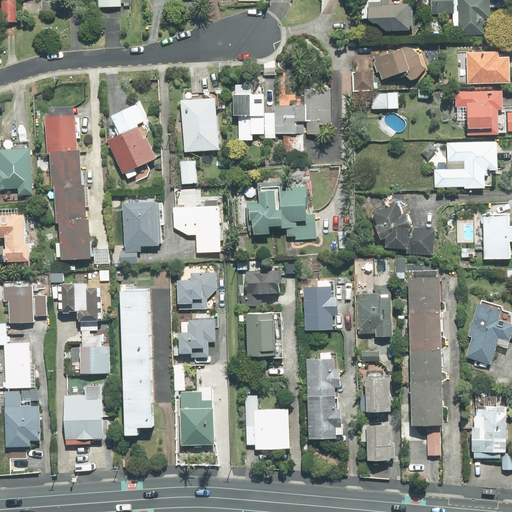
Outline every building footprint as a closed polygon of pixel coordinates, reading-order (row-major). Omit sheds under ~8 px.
[(4,0),(4,23),(17,23),(17,0),(4,0)] [(432,0),(433,15),(456,15),(456,0),(432,0)] [(493,0),(456,0),(456,14),(455,33),(486,34),(487,18),(493,18),(493,0)] [(414,4),(373,5),(374,31),(415,30),(414,4)] [(430,18),(429,28),(440,29),(441,19),(430,18)] [(383,79),(394,75),(409,70),(410,72),(407,74),(414,81),(428,70),(418,49),(407,47),(391,52),(390,48),(374,54),(376,59),(374,60),(378,72),(380,71),(383,79)] [(511,50),(469,51),(469,82),(511,81),(511,50)] [(375,72),(355,71),(355,89),(375,89),(375,72)] [(276,133),(276,112),(267,112),(267,93),(263,93),(263,74),(240,74),(240,92),(235,92),(235,116),(240,116),(240,140),(254,140),(254,134),(265,133),(265,137),(276,137),(276,133)] [(276,105),(276,112),(276,133),(332,133),(332,86),(306,86),(306,105),(276,105)] [(470,121),(469,135),(501,135),(501,107),(505,107),(505,90),(457,89),(457,121),(470,121)] [(400,109),(400,91),(378,92),(378,109),(400,109)] [(217,94),(183,96),(186,151),(220,148),(217,94)] [(141,102),(113,114),(122,133),(109,138),(124,174),(158,160),(142,122),(148,120),(141,102)] [(79,112),(49,113),(50,153),(54,153),(55,190),(59,190),(60,224),(62,224),(62,242),(59,242),(59,258),(95,257),(94,218),(88,218),(88,184),(84,184),(83,147),(80,147),(79,112)] [(436,168),(436,187),(487,188),(487,169),(500,169),(501,143),(449,142),(449,160),(466,160),(466,169),(436,168)] [(35,148),(2,147),(1,167),(0,166),(0,188),(23,190),(23,195),(34,196),(35,148)] [(200,160),(181,160),(181,184),(201,183),(200,160)] [(310,221),(310,186),(288,186),(288,181),(258,181),(258,201),(253,201),(253,219),(255,219),(256,232),(273,232),(273,224),(284,224),(284,228),(289,228),(289,236),(295,236),(296,240),(317,240),(317,221),(310,221)] [(176,206),(175,227),(186,233),(199,234),(199,252),(221,253),(223,200),(200,199),(199,206),(176,206)] [(399,199),(375,208),(381,222),(378,224),(383,238),(388,236),(388,246),(406,247),(406,254),(434,255),(436,228),(416,227),(416,237),(411,237),(411,226),(416,224),(409,211),(406,213),(399,199)] [(164,201),(126,200),(125,251),(121,251),(121,264),(140,264),(140,252),(143,252),(143,244),(163,244),(164,201)] [(30,211),(0,209),(0,235),(9,236),(8,259),(32,260),(33,235),(30,235),(30,211)] [(511,239),(511,225),(511,213),(485,213),(485,258),(511,258),(511,239)] [(350,230),(338,230),(338,241),(332,241),(332,248),(339,247),(339,248),(350,248),(350,230)] [(477,248),(463,248),(462,256),(476,257),(477,248)] [(377,255),(358,255),(358,275),(376,276),(377,255)] [(407,258),(397,258),(397,278),(407,278),(407,258)] [(283,271),(248,270),(248,286),(261,287),(261,293),(282,293),(283,271)] [(81,311),(80,330),(100,330),(100,322),(108,322),(109,285),(99,285),(99,277),(75,276),(75,280),(64,279),(64,273),(53,272),(52,283),(62,283),(61,310),(81,311)] [(188,279),(180,279),(179,303),(196,303),(196,298),(203,298),(203,308),(210,308),(210,297),(217,297),(218,273),(192,272),(192,276),(188,276),(188,279)] [(38,280),(3,279),(3,300),(11,300),(11,321),(36,321),(36,316),(50,316),(51,276),(38,275),(38,280)] [(428,424),(429,456),(444,456),(443,423),(447,423),(443,277),(411,278),(414,424),(428,424)] [(138,283),(124,284),(129,435),(142,435),(141,427),(157,426),(153,287),(138,287),(138,283)] [(374,284),(374,293),(359,293),(358,333),(378,333),(378,336),(395,337),(395,293),(396,285),(374,284)] [(335,286),(308,285),(307,329),(336,329),(336,314),(341,314),(341,296),(335,296),(335,286)] [(505,306),(482,298),(470,334),(474,335),(467,355),(493,364),(499,344),(508,347),(511,338),(511,311),(504,310),(505,306)] [(251,354),(278,354),(278,310),(251,310),(251,354)] [(189,321),(182,321),(181,352),(196,353),(196,347),(204,347),(204,359),(211,359),(211,340),(217,341),(217,318),(215,318),(215,315),(204,315),(204,318),(189,318),(189,321)] [(0,348),(2,348),(2,345),(6,345),(6,387),(32,388),(33,341),(8,341),(9,324),(0,323),(0,348)] [(95,331),(84,331),(83,375),(112,376),(113,345),(103,345),(104,335),(95,335),(95,331)] [(311,438),(340,437),(339,427),(345,427),(345,407),(338,407),(338,386),(344,386),(344,368),(338,368),(337,356),(309,357),(311,438)] [(392,375),(368,375),(368,409),(392,410),(392,375)] [(106,385),(86,385),(86,394),(69,394),(67,443),(81,443),(81,438),(105,438),(106,385)] [(22,391),(7,391),(9,446),(34,445),(34,439),(42,439),(41,405),(22,405),(22,391)] [(291,409),(259,409),(259,395),(248,395),(247,444),(257,444),(257,448),(291,448),(291,409)] [(486,409),(476,409),(474,451),(476,451),(476,456),(503,458),(502,469),(511,469),(511,452),(508,452),(510,406),(487,405),(486,409)] [(217,408),(184,407),(183,443),(216,444),(217,408)] [(394,423),(370,423),(369,457),(393,458),(394,423)]
